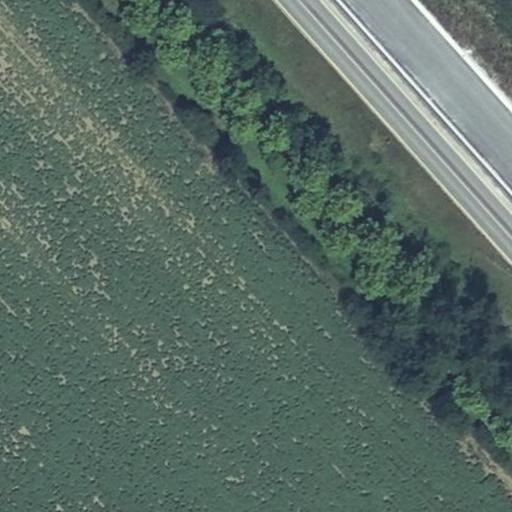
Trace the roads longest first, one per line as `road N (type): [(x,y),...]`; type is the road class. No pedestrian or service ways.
road 1 (motorway): [(307,0),(511,227)]
road 2 (motorway): [(511,157),(370,0)]
